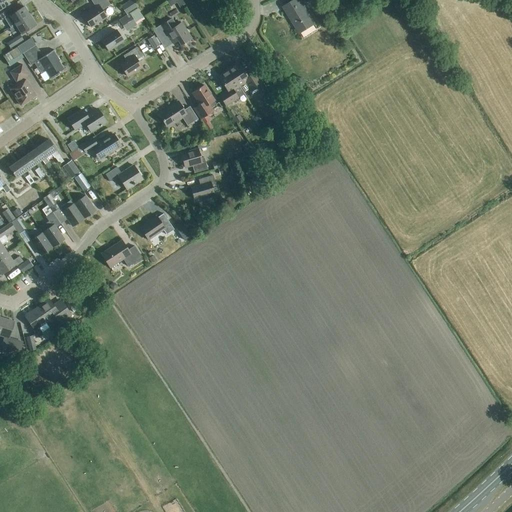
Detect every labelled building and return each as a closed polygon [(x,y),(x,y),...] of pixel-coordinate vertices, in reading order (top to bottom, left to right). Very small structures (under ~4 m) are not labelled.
[(0,0),(0,10),(10,4),(7,0),(0,0)] [(90,0),(95,7),(91,9),(82,15),(91,27),(106,17),(102,10),(110,5),(106,0),(90,0)] [(134,0),(129,0),(121,6),(126,15),(138,7),(134,0)] [(168,13),(181,3),(179,0),(166,0),(161,4),(168,13)] [(294,0),(290,3),(283,7),(299,33),(314,24),(301,3),(305,1),(307,0),(294,0)] [(30,15),(24,6),(13,14),(10,9),(0,14),(0,16),(2,21),(10,16),(15,25),(30,15)] [(137,8),(129,13),(135,22),(143,17),(137,8)] [(129,13),(119,20),(126,31),(136,25),(135,22),(129,13)] [(30,15),(15,25),(9,29),(12,32),(18,28),(21,34),(36,25),(30,15)] [(172,19),(167,22),(161,25),(173,43),(177,40),(180,45),(191,38),(181,23),(176,26),(172,19)] [(116,30),(101,40),(108,51),(123,41),(116,30)] [(6,43),(10,48),(23,40),(20,35),(6,43)] [(147,40),(153,49),(159,45),(154,36),(147,40)] [(18,53),(24,49),(20,43),(14,47),(18,53)] [(42,57),(38,50),(34,45),(23,53),(30,65),(34,63),(41,74),(46,71),(50,77),(48,79),(66,68),(65,68),(63,69),(56,58),(57,58),(53,51),(54,50),(42,57)] [(126,61),(120,65),(127,76),(142,66),(137,59),(143,56),(137,47),(123,56),(126,61)] [(11,48),(2,56),(10,65),(19,57),(11,48)] [(247,77),(238,63),(228,70),(239,86),(245,82),(250,90),(262,82),(255,72),(247,77)] [(10,89),(21,105),(29,100),(28,99),(35,94),(25,79),(22,81),(21,79),(28,74),(22,64),(10,72),(16,82),(16,81),(18,84),(10,89)] [(244,94),(239,86),(228,70),(218,76),(227,90),(219,95),(226,106),(244,94)] [(213,110),(208,104),(214,100),(204,85),(192,93),(200,104),(194,108),(200,118),(201,118),(208,130),(212,128),(208,121),(209,120),(206,115),(213,110)] [(187,126),(197,119),(189,106),(183,110),(178,102),(159,114),(167,127),(182,117),(187,126)] [(86,116),(82,110),(68,119),(75,130),(85,123),(91,132),(106,122),(97,109),(86,116)] [(232,109),(228,112),(236,124),(243,120),(239,114),(237,116),(232,109)] [(274,140),(292,128),(286,119),(268,131),(274,140)] [(241,129),(243,135),(251,132),(249,126),(241,129)] [(113,134),(97,144),(93,138),(81,146),(85,153),(92,148),(99,159),(121,146),(113,134)] [(49,139),(39,146),(46,157),(51,153),(54,158),(54,157),(59,164),(63,161),(56,150),(49,139)] [(248,143),(243,146),(249,155),(254,152),(248,143)] [(39,146),(29,153),(36,164),(41,160),(53,176),(57,173),(46,157),(39,146)] [(195,173),(207,169),(204,157),(200,158),(198,150),(181,154),(184,167),(192,164),(195,173)] [(36,164),(29,153),(19,160),(26,171),(36,164)] [(26,171),(19,160),(9,167),(16,177),(21,174),(24,178),(25,178),(30,185),(34,182),(26,171)] [(222,167),(220,160),(212,163),(214,169),(222,167)] [(67,166),(74,176),(75,177),(80,173),(73,162),(67,166)] [(126,189),(142,179),(133,165),(121,173),(117,167),(105,174),(109,181),(118,176),(126,189)] [(41,178),(45,175),(40,168),(36,171),(41,178)] [(74,178),(83,191),(90,186),(81,173),(74,178)] [(217,185),(216,185),(212,175),(201,178),(203,184),(191,187),(194,199),(202,197),(204,204),(220,199),(218,192),(219,191),(217,185)] [(0,177),(0,185),(5,193),(9,190),(4,182),(3,183),(0,177)] [(83,219),(73,204),(70,201),(59,208),(51,196),(55,194),(55,193),(61,189),(60,187),(43,198),(48,206),(60,224),(67,219),(72,226),(83,219)] [(74,203),(84,218),(95,210),(85,196),(74,203)] [(60,224),(48,206),(42,210),(46,216),(49,221),(45,223),(48,228),(43,232),(53,247),(64,239),(55,227),(60,224)] [(21,213),(18,208),(12,212),(16,217),(21,213)] [(15,219),(7,209),(1,213),(9,223),(15,219)] [(166,234),(174,229),(163,213),(157,217),(156,215),(150,220),(151,221),(140,228),(148,240),(163,230),(166,234)] [(19,234),(24,230),(16,219),(11,222),(19,234)] [(0,257),(7,252),(2,244),(8,240),(5,235),(9,232),(11,235),(17,231),(10,222),(0,229),(0,257)] [(61,227),(70,241),(74,239),(65,225),(61,227)] [(41,255),(52,248),(41,233),(35,237),(32,233),(28,236),(31,240),(41,255)] [(128,266),(142,257),(134,246),(128,250),(122,240),(101,254),(110,267),(123,259),(128,266)] [(13,260),(7,252),(0,257),(0,273),(1,275),(16,264),(17,265),(23,261),(19,256),(13,260)] [(148,258),(151,263),(156,260),(154,255),(148,258)] [(28,260),(19,266),(24,273),(33,266),(28,260)] [(60,299),(53,304),(49,297),(37,306),(47,321),(55,316),(60,323),(71,315),(60,299)] [(47,321),(37,306),(25,314),(35,329),(34,330),(39,337),(44,333),(39,327),(47,321)] [(0,317),(0,336),(4,338),(0,349),(0,352),(18,358),(22,343),(9,339),(14,321),(0,317)] [(55,336),(50,329),(45,333),(50,339),(55,336)] [(26,338),(29,351),(36,349),(32,336),(26,338)] [(493,403),(488,406),(493,418),(499,415),(493,403)] [(485,411),(480,415),(490,425),(494,421),(485,411)] [(186,511),(177,498),(163,508),(165,511),(186,511)]
